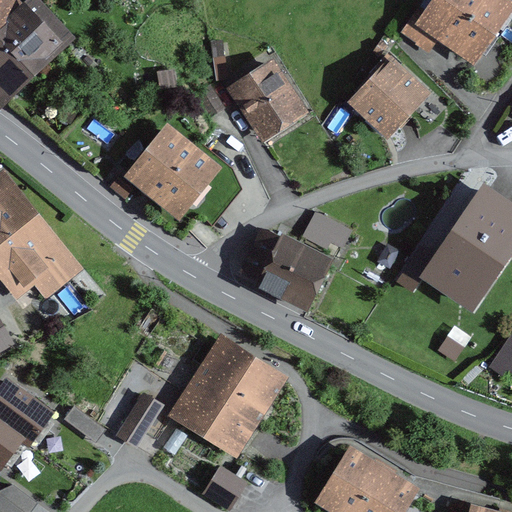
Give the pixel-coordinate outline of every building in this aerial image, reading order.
[(25,0),(24,1),(22,0),(0,0),(0,33),(37,73),(79,34),(46,0),(25,0)] [(429,0),(421,12),(416,9),(402,28),(431,48),(438,37),(476,63),(497,33),(451,0),(429,0)] [(511,0),(451,0),(497,33),(511,11),(511,0)] [(37,73),(0,33),(0,105),(1,107),(37,73)] [(210,40),(215,81),(227,80),(222,39),(210,40)] [(83,63),(94,53),(84,43),(73,52),(83,63)] [(388,139),(433,90),(393,52),(347,101),(388,139)] [(265,141),(312,109),(275,55),(228,86),(265,141)] [(209,117),(225,107),(210,84),(194,95),(209,117)] [(182,218),(226,164),(170,119),(126,173),(123,171),(115,181),(130,193),(138,183),(182,218)] [(0,245),(43,211),(6,166),(0,170),(0,245)] [(477,308),(511,256),(511,195),(487,179),(423,272),(477,308)] [(353,225),(317,205),(302,232),(335,251),(341,240),(344,241),(353,225)] [(87,266),(43,211),(0,245),(0,273),(21,299),(38,285),(49,297),(87,266)] [(238,269),(256,278),(254,282),(306,310),(333,258),(281,230),(279,234),(262,225),(238,269)] [(377,259),(389,266),(386,273),(391,276),(396,268),(392,265),(401,249),(388,241),(377,259)] [(0,349),(15,341),(0,315),(0,349)] [(455,359),(471,336),(454,324),(438,347),(455,359)] [(236,459),(287,376),(219,334),(167,416),(236,459)] [(53,410),(5,376),(0,382),(0,420),(23,437),(20,441),(28,446),(53,410)] [(165,404),(143,390),(115,435),(137,449),(165,404)] [(105,428),(74,405),(63,420),(94,443),(105,428)] [(0,469),(20,441),(23,437),(0,420),(0,469)] [(356,511),(387,461),(352,440),(316,498),(338,511),(356,511)] [(405,511),(423,483),(387,461),(356,511),(405,511)] [(247,482),(219,464),(200,492),(228,511),(247,482)] [(12,483),(3,496),(25,511),(29,511),(37,501),(12,483)] [(0,511),(25,511),(3,496),(0,493),(0,511)] [(471,511),(511,511),(511,510),(474,501),(471,511)]
